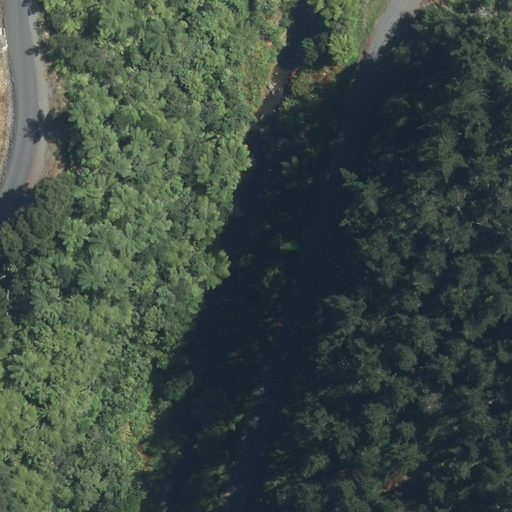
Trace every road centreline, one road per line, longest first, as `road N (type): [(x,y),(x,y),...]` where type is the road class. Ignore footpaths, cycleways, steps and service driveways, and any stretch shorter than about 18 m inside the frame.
road 1 (unclassified): [(232,511),(378,76),(413,0)]
road 2 (track): [(0,181),(45,112),(34,0)]
